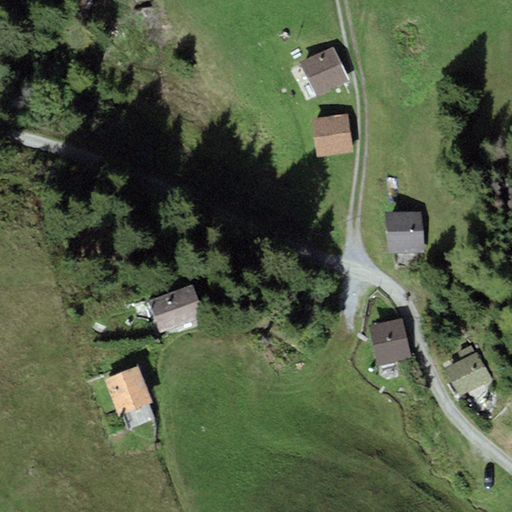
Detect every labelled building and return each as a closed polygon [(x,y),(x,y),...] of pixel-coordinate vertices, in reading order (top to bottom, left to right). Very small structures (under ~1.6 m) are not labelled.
[(333,46),(300,62),(316,96),(349,80),(333,46)] [(348,115),(312,119),(317,157),(352,153),(348,115)] [(423,210),(384,212),(386,252),(425,250),(423,210)] [(188,284),(147,299),(160,335),(201,320),(188,284)] [(402,317),(369,325),(378,366),(412,358),(402,317)] [(479,350),(444,368),(458,396),(468,391),(473,401),(489,393),(483,382),(493,377),(479,350)] [(139,366),(105,379),(119,415),(153,401),(139,366)]
